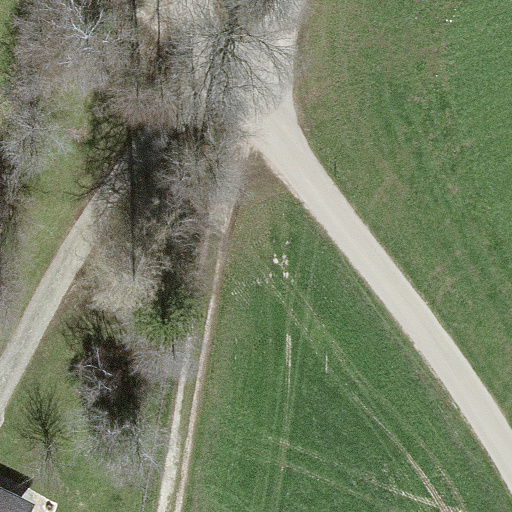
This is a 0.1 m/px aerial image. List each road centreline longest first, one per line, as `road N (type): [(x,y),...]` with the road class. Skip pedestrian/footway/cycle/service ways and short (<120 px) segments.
road 1 (track): [(221,0),(256,125),(412,311),(511,466)]
road 2 (track): [(256,125),(208,279),(165,511)]
road 3 (track): [(256,125),(298,0)]
